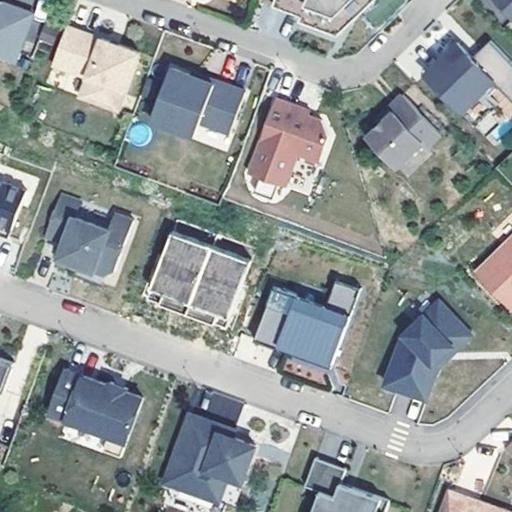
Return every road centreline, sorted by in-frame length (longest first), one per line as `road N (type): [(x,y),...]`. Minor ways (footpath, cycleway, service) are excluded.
road 1 (residential): [(0,294),(414,445),(461,435),(511,388)]
road 2 (residential): [(130,0),(339,71),(371,66),(441,0)]
